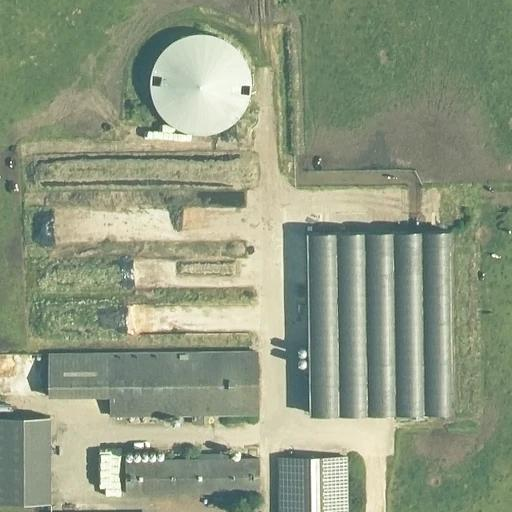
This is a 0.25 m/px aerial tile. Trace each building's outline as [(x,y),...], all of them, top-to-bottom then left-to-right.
[(226,41),(215,37),(202,35),(189,36),(177,41),(167,48),(159,58),(154,70),(151,82),(152,95),(157,107),(164,118),(173,126),(185,132),(197,135),(210,134),(222,130),(232,124),(241,115),(247,105),(251,93),(251,81),(249,69),(244,58),(236,48),(226,41)] [(61,185),(59,158),(45,159),(47,186),(61,185)] [(451,232),(308,233),(311,414),(453,412),(451,232)] [(74,271),(62,272),(63,289),(74,289),(74,271)] [(123,321),(126,337),(143,334),(141,319),(123,321)] [(258,353),(110,355),(111,416),(193,415),(193,425),(203,425),(203,415),(259,415),(258,353)] [(0,416),(0,499),(50,499),(50,416),(0,416)] [(126,452),(161,453),(161,440),(127,439),(126,452)] [(347,511),(347,458),(279,459),(280,511),(347,511)] [(126,462),(126,496),(260,493),(259,459),(126,462)]
